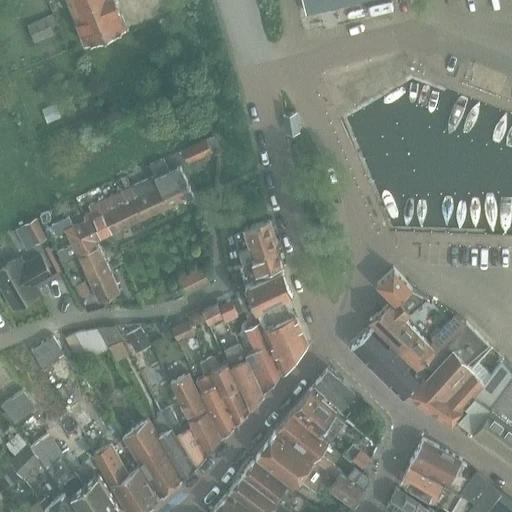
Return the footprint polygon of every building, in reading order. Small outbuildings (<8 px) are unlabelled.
[(67,0),(85,44),(126,27),(120,11),(121,11),(116,0),(67,0)] [(302,0),(306,13),(359,0),(302,0)] [(53,14),(26,25),(33,42),(53,34),(50,26),(57,23),(53,14)] [(187,163),(212,152),(206,139),(181,151),(187,163)] [(149,165),(150,166),(154,176),(168,206),(193,194),(180,166),(168,171),(162,159),(149,165)] [(144,217),(168,206),(154,176),(134,185),(137,192),(133,194),(144,217)] [(114,197),(107,200),(120,228),(144,217),(133,194),(129,196),(126,189),(113,196),(114,197)] [(92,212),(85,216),(96,239),(120,228),(107,200),(106,198),(90,206),(92,212)] [(73,244),(57,252),(61,259),(97,242),(96,239),(85,216),(84,216),(86,220),(73,226),(69,217),(52,225),(56,235),(67,230),(73,244)] [(36,218),(25,224),(35,244),(46,238),(36,218)] [(239,249),(242,261),(278,251),(270,221),(245,228),(250,245),(239,249)] [(108,267),(97,242),(61,259),(62,262),(77,255),(87,277),(108,267)] [(242,271),(244,278),(283,267),(278,251),(242,261),(239,262),(242,271)] [(20,257),(0,268),(0,283),(13,307),(39,292),(34,282),(38,279),(40,282),(52,275),(40,254),(23,264),(20,257)] [(377,283),(392,298),(395,301),(412,286),(394,266),(377,283)] [(88,277),(100,301),(120,292),(108,267),(87,277),(88,278),(88,277)] [(202,267),(190,273),(176,279),(183,293),(209,282),(202,267)] [(256,311),(287,297),(293,295),(282,270),(245,286),(256,311)] [(237,272),(228,275),(230,283),(239,280),(244,278),(242,271),(237,272)] [(73,285),(81,281),(79,277),(73,275),(69,277),(73,285)] [(80,296),(89,291),(84,281),(75,285),(80,296)] [(170,290),(173,299),(182,295),(178,286),(170,290)] [(369,319),(370,320),(412,361),(419,369),(422,367),(467,323),(465,321),(465,320),(454,314),(430,337),(433,339),(429,343),(404,317),(427,295),(412,286),(395,301),(392,298),(369,319)] [(238,297),(221,303),(227,317),(243,311),(238,297)] [(291,308),(287,297),(256,311),(261,322),(291,308)] [(212,323),(227,317),(221,303),(206,309),(212,323)] [(199,307),(188,313),(193,322),(204,316),(199,307)] [(306,342),(291,308),(261,322),(283,370),(306,342)] [(196,334),(189,319),(173,326),(179,339),(192,333),(193,335),(196,334)] [(247,354),(265,392),(282,372),(259,321),(245,328),(255,350),(247,354)] [(178,340),(179,339),(173,326),(171,327),(169,322),(161,325),(167,337),(175,333),(178,340)] [(405,393),(432,412),(448,395),(449,396),(472,370),(470,369),(465,363),(486,343),(467,323),(422,367),(425,370),(426,370),(433,377),(429,381),(422,376),(405,393)] [(116,324),(99,326),(109,344),(123,338),(116,324)] [(147,339),(140,325),(126,333),(134,347),(147,339)] [(108,345),(109,344),(99,326),(78,328),(65,336),(80,361),(109,348),(108,345)] [(410,363),(372,326),(351,346),(402,396),(405,393),(422,376),(429,381),(433,377),(426,370),(425,370),(422,367),(419,369),(412,361),(410,363)] [(42,367),(63,353),(53,336),(31,350),(42,367)] [(265,392),(247,354),(245,355),(239,343),(224,350),(250,407),(265,392)] [(211,356),(206,358),(206,360),(207,360),(235,422),(248,409),(227,363),(217,368),(211,356)] [(236,422),(235,422),(207,360),(206,360),(201,363),(204,371),(207,370),(209,375),(197,380),(223,436),(236,422)] [(448,395),(432,412),(452,425),(458,417),(472,428),(489,407),(491,405),(503,391),(503,390),(505,388),(511,379),(511,373),(500,363),(489,375),(476,363),(470,369),(472,370),(449,396),(448,395)] [(354,391),(328,367),(316,381),(341,405),(354,391)] [(205,454),(220,438),(189,371),(181,376),(170,381),(190,422),(205,454)] [(511,379),(505,388),(503,390),(503,391),(491,405),(489,407),(472,428),(511,457),(511,379)] [(25,415),(35,408),(22,389),(11,397),(25,415)] [(309,389),(291,411),(318,433),(336,411),(309,389)] [(14,423),(25,415),(11,397),(1,405),(14,423)] [(81,431),(93,422),(80,402),(67,411),(81,431)] [(205,455),(205,454),(190,422),(180,427),(172,412),(163,417),(160,411),(157,412),(159,416),(157,417),(165,432),(158,435),(181,478),(185,474),(198,462),(205,455)] [(291,411),(276,430),(335,479),(341,471),(318,452),(327,441),(318,433),(291,411)] [(181,478),(158,435),(149,417),(123,434),(160,495),(181,478)] [(276,430),(275,431),(255,456),(293,485),(298,479),(322,496),(329,488),(335,479),(276,430)] [(19,432),(7,445),(17,454),(29,442),(19,432)] [(32,445),(47,465),(46,466),(59,483),(73,472),(60,455),(59,456),(44,436),(32,445)] [(422,437),(410,459),(447,482),(446,485),(473,499),(474,500),(467,511),(511,511),(511,498),(476,469),(470,476),(456,469),(462,457),(422,437)] [(11,460),(10,461),(23,477),(41,459),(29,442),(17,454),(11,460)] [(138,511),(144,508),(126,471),(113,447),(96,456),(112,485),(127,511),(138,511)] [(360,448),(353,458),(363,468),(371,459),(360,448)] [(252,459),(239,475),(274,501),(274,500),(286,485),(252,459)] [(410,459),(399,480),(434,498),(435,497),(458,511),(464,511),(473,499),(446,485),(447,482),(410,459)] [(14,486),(23,477),(10,461),(0,468),(0,469),(7,478),(0,483),(0,492),(4,497),(5,497),(2,493),(13,484),(14,486)] [(126,471),(144,508),(156,498),(137,465),(126,471)] [(341,471),(335,479),(329,488),(354,508),(364,490),(363,489),(369,481),(354,469),(348,477),(341,472),(341,471)] [(71,495),(82,511),(121,511),(98,475),(87,483),(86,482),(84,483),(85,484),(71,495)] [(228,489),(229,490),(256,511),(269,511),(274,507),(279,511),(290,511),(274,500),(274,501),(239,475),(228,489)] [(385,505),(386,505),(396,511),(423,511),(428,506),(397,486),(385,505)] [(248,511),(227,492),(211,511),(248,511)] [(46,497),(40,501),(47,511),(79,511),(65,493),(50,504),(46,497)] [(22,511),(44,511),(37,501),(22,511)]
